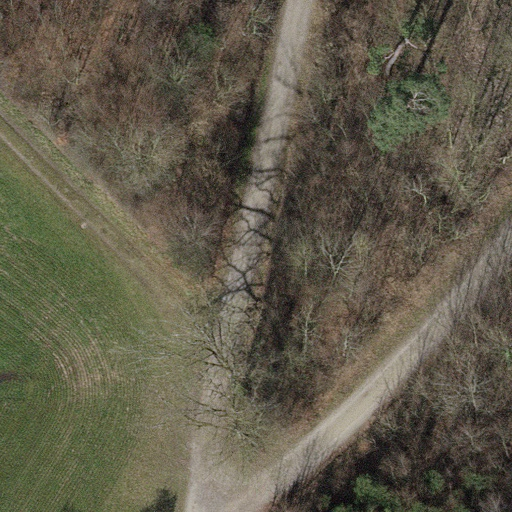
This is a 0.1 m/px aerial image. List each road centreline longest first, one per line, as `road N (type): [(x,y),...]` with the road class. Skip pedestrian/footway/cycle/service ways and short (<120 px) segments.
road 1 (track): [(511,250),(476,296),(277,489),(236,511)]
road 2 (track): [(303,0),(226,343)]
road 3 (track): [(226,343),(0,119)]
road 4 (track): [(202,511),(226,343)]
